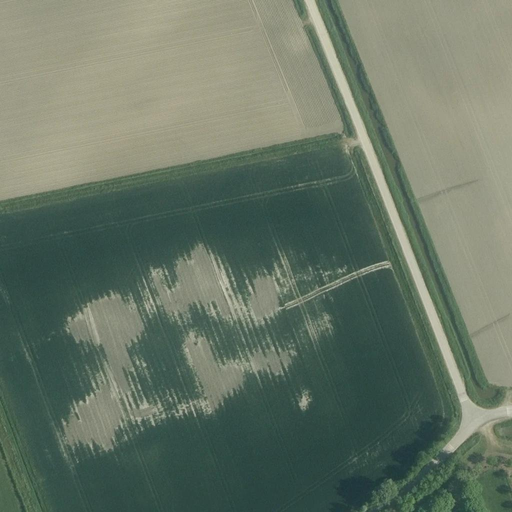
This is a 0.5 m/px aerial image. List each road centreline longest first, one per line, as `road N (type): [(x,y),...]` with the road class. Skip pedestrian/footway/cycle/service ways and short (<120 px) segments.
road 1 (unclassified): [(473,424),(307,0)]
road 2 (unclassified): [(374,511),(473,424)]
